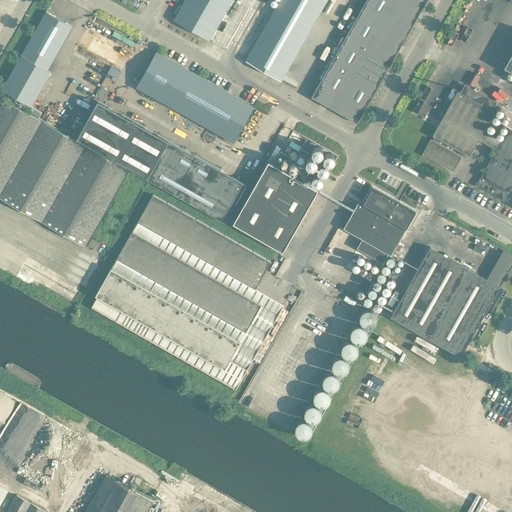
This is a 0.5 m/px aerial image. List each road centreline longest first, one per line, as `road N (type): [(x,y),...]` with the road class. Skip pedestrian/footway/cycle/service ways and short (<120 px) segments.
road 1 (unknown): [(315,281),(270,375),(297,400),(332,362),(351,306),(341,290),(322,283)]
road 2 (unclassified): [(353,147),(140,24)]
road 3 (unclassified): [(511,240),(353,147)]
road 4 (unclassified): [(353,147),(439,0)]
